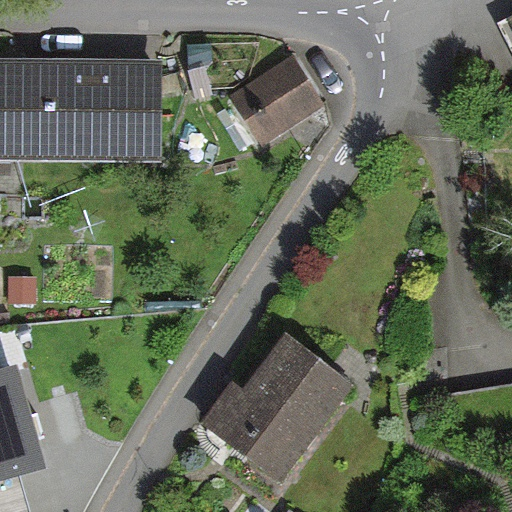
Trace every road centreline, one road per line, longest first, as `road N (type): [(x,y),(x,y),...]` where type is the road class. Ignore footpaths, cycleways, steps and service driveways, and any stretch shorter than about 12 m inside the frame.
road 1 (residential): [(378,0),(386,58),(379,114),(192,391),(122,511)]
road 2 (residential): [(371,0),(280,12),(0,6)]
